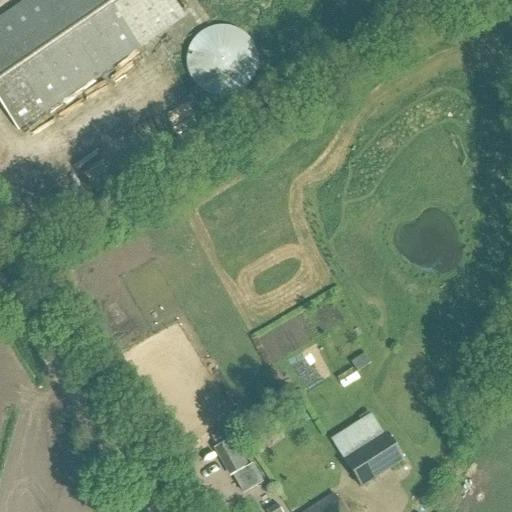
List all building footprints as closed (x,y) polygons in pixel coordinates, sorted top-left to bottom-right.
[(0,96),(23,130),(184,20),(170,0),(34,0),(0,24),(0,96)] [(257,58),(250,41),(235,30),(217,28),(200,35),(189,49),(187,67),(194,84),(208,95),(226,97),(243,90),(254,76),(257,58)] [(335,351),(316,368),(319,371),(302,386),(312,397),(326,384),(322,380),(343,360),(335,351)] [(217,434),(211,438),(216,446),(229,438),(226,434),(224,430),(217,434)] [(361,490),(405,463),(387,434),(343,462),(361,490)] [(213,451),(229,480),(248,469),(232,441),(213,451)] [(193,484),(212,473),(196,447),(178,457),(193,484)] [(341,511),(332,497),(309,511),(341,511)]
